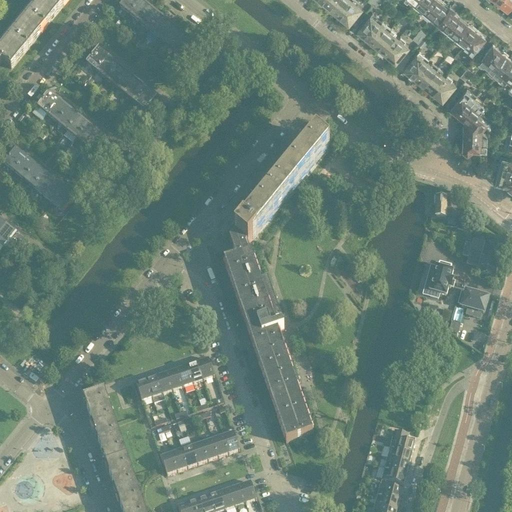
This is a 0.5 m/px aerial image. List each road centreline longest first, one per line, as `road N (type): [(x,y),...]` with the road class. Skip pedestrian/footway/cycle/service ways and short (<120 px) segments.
road 1 (residential): [(283,511),(216,311),(165,260)]
road 2 (residential): [(442,173),(435,127),(424,112),(286,0)]
road 3 (residential): [(165,260),(302,96)]
road 4 (residential): [(44,408),(165,260)]
road 5 (residential): [(302,96),(375,150),(442,173)]
road 6 (residential): [(0,124),(103,0)]
road 7 (residential): [(184,0),(302,96)]
road 8 (residential): [(473,382),(446,402),(413,511)]
road 9 (tertiary): [(458,511),(493,383)]
